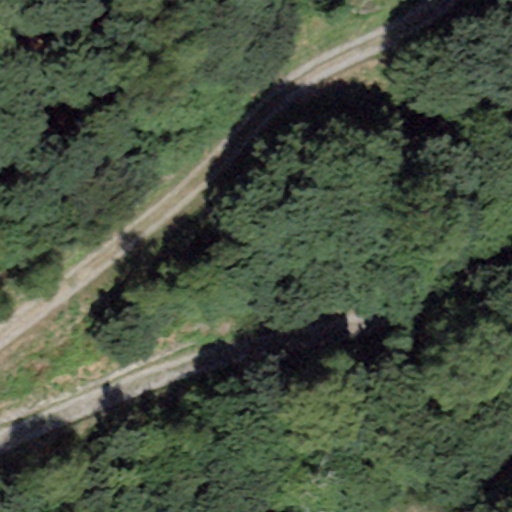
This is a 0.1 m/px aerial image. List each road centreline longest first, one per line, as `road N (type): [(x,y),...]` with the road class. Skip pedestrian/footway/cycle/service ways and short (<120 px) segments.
road 1 (track): [(0,444),(202,362),(381,323),(511,235)]
road 2 (track): [(437,0),(312,71),(163,212),(0,335)]
